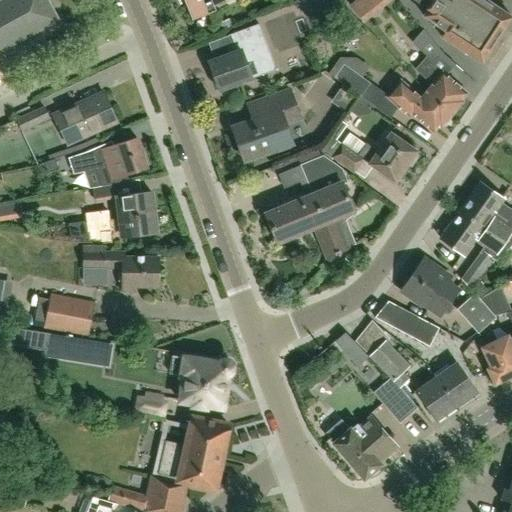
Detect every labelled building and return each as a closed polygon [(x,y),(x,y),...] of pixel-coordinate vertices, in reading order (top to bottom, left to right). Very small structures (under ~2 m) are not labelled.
[(0,50),(57,20),(46,0),(7,0),(0,4),(0,50)] [(183,0),(192,20),(216,10),(213,5),(225,0),(183,0)] [(511,16),(486,0),(413,0),(428,10),(424,16),(446,30),(441,37),(482,63),(511,18),(511,16)] [(275,72),(268,51),(258,25),(228,36),(234,51),(208,60),(220,90),(245,81),(245,83),(275,72)] [(459,101),(464,95),(424,59),(415,70),(433,85),(427,93),(451,114),(460,103),(459,101)] [(359,96),(360,96),(370,83),(344,65),(334,78),(359,96)] [(451,114),(427,93),(421,100),(400,83),(388,97),(410,115),(412,112),(434,131),(439,124),(441,126),(451,114)] [(245,160),(276,149),(277,152),(291,148),(289,144),(292,143),(285,124),(300,119),(290,91),(266,100),(271,114),(233,128),(245,160)] [(53,116),(66,145),(116,123),(104,94),(53,116)] [(21,132),(50,120),(44,106),(16,119),(21,132)] [(377,152),(365,144),(358,156),(331,138),(320,154),(323,157),(330,162),(332,158),(364,180),(372,167),(395,183),(408,164),(412,166),(417,158),(413,155),(416,151),(390,133),(377,152)] [(96,170),(102,187),(130,182),(127,174),(147,168),(137,139),(105,150),(103,145),(84,153),(91,172),(96,170)] [(330,162),(323,157),(317,158),(301,165),(313,195),(266,214),(277,243),(315,227),(327,258),(348,249),(335,219),(353,211),(342,183),(346,181),(341,170),(330,162)] [(500,239),(510,246),(511,247),(511,246),(511,228),(511,229),(491,215),(502,199),(481,184),(461,212),(500,239)] [(110,238),(155,233),(150,193),(116,197),(119,220),(108,221),(107,212),(86,215),(89,240),(111,243),(110,238)] [(19,202),(0,205),(0,221),(22,217),(19,202)] [(463,255),(474,239),(478,242),(480,239),(489,245),(483,253),(497,262),(511,247),(510,246),(500,239),(461,212),(441,240),(463,255)] [(158,288),(158,259),(124,258),(124,253),(104,253),(104,248),(84,248),(84,270),(104,270),(104,269),(123,269),(122,292),(135,292),(135,287),(158,288)] [(454,307),(449,303),(458,290),(446,282),(448,280),(438,272),(439,270),(424,260),(400,292),(420,306),(422,304),(439,316),(443,311),(449,315),(454,307)] [(0,280),(0,322),(1,323),(9,282),(0,280)] [(511,281),(502,286),(505,295),(511,291),(511,281)] [(87,338),(94,304),(51,296),(44,329),(87,338)] [(468,324),(485,307),(474,296),(458,311),(468,324)] [(427,347),(437,328),(387,301),(374,318),(427,347)] [(485,307),(468,324),(478,336),(497,320),(485,307)] [(371,322),(355,342),(399,387),(407,379),(401,372),(409,365),(397,354),(385,342),(388,338),(371,322)] [(110,344),(49,334),(46,355),(106,365),(110,344)] [(494,384),(511,375),(511,345),(509,340),(508,337),(492,345),(481,351),(490,368),(487,369),(494,384)] [(231,373),(232,365),(230,363),(221,361),(221,363),(184,357),(184,358),(173,356),(170,374),(180,376),(183,380),(179,402),(223,409),(229,375),(231,373)] [(456,407),(478,392),(458,364),(450,369),(448,366),(434,375),(456,407)] [(456,407),(434,375),(421,383),(424,386),(416,392),(436,421),(456,407)] [(400,425),(418,409),(401,389),(383,404),(400,425)] [(164,416),(166,404),(162,403),(163,397),(145,394),(144,400),(138,399),(136,411),(164,416)] [(177,448),(158,444),(147,496),(112,486),(108,501),(144,511),(146,511),(180,511),(186,485),(189,485),(189,483),(214,488),(228,424),(217,422),(189,416),(188,420),(184,419),(177,448)] [(351,430),(350,431),(342,421),(326,434),(335,443),(334,444),(363,479),(381,464),(379,463),(397,448),(371,418),(359,428),(357,426),(352,431),(351,430)] [(511,488),(511,491),(506,490),(503,501),(511,503),(511,488)] [(110,511),(116,504),(93,497),(87,511),(110,511)]
